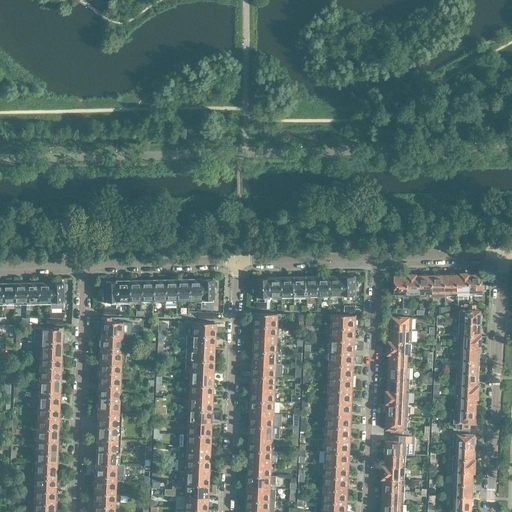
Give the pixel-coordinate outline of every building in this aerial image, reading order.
[(470,295),(469,275),(469,273),(461,274),(461,275),(457,275),(457,295),(470,295)] [(420,296),(420,276),(416,276),(416,274),(408,275),(408,276),(408,296),(420,296)] [(432,296),(432,276),(428,276),(427,274),(422,274),(421,276),(420,276),(420,296),(432,296)] [(445,296),(444,275),(440,275),(439,274),(435,274),(434,276),(432,276),(432,296),(445,296)] [(457,295),(457,275),(456,275),(455,274),(450,274),(449,275),(444,275),(445,296),(457,295)] [(484,274),(469,275),(470,295),(483,295),(483,281),(485,281),(484,274)] [(342,295),(342,276),(341,276),(340,275),(336,275),(335,277),(334,277),(334,276),(330,276),(330,277),(330,295),(342,295)] [(342,276),(342,295),(342,300),(355,300),(355,295),(354,276),(353,276),(352,275),(348,275),(347,276),(346,276),(342,276)] [(294,296),(293,277),(290,277),(290,278),(289,278),(288,276),(284,277),(283,278),(282,278),(282,297),(294,296)] [(295,277),(294,278),(294,296),(306,296),(306,276),(302,277),(301,277),(300,276),(296,276),(295,277)] [(306,276),(306,296),(307,296),(307,303),(318,303),(318,296),(318,277),(317,277),(316,276),(312,276),(311,277),(310,277),(310,276),(306,276)] [(318,277),(318,296),(330,295),(330,277),(329,277),(328,276),(324,276),(323,277),(322,277),(322,276),(318,276),(318,277)] [(408,276),(393,277),(393,283),(395,283),(395,297),(403,296),(403,305),(404,305),(404,309),(397,308),(396,314),(404,315),(408,315),(409,309),(408,309),(408,296),(408,276)] [(257,302),(257,309),(258,309),(267,309),(270,309),(270,299),(270,297),(270,278),(270,277),(266,277),(266,278),(265,278),(264,277),(260,277),(259,278),(258,278),(258,297),(265,297),(265,302),(257,302)] [(271,278),(270,278),(270,297),(282,297),(282,278),(282,277),(278,277),(278,278),(277,278),(276,277),(272,277),(271,278)] [(200,280),(200,298),(200,300),(201,300),(213,299),(213,288),(217,287),(216,281),(212,281),(212,279),(200,280)] [(164,301),(164,280),(152,281),(153,301),(164,301)] [(176,280),(164,280),(164,301),(164,306),(176,305),(176,300),(176,280)] [(188,300),(188,280),(176,280),(176,300),(188,300)] [(200,298),(200,280),(188,280),(188,300),(200,300),(200,298)] [(129,301),(128,281),(116,282),(117,298),(116,302),(129,301)] [(140,301),(140,281),(128,281),(129,301),(140,301)] [(153,301),(152,281),(140,281),(140,301),(153,301)] [(117,298),(116,282),(104,282),(104,302),(116,302),(117,298)] [(38,303),(38,283),(26,284),(26,304),(38,303)] [(50,303),(49,283),(38,283),(38,303),(50,303)] [(50,283),(49,283),(50,303),(50,309),(62,308),(62,303),(62,291),(65,291),(65,284),(62,284),(62,283),(50,283)] [(14,304),(13,284),(1,284),(2,304),(14,304)] [(26,304),(26,284),(13,284),(14,304),(26,304)] [(474,306),(474,304),(470,304),(465,304),(465,305),(464,310),(461,309),(460,309),(460,322),(480,323),(480,319),(482,318),(482,313),(480,312),(480,311),(476,310),(476,306),(474,306)] [(255,326),(283,327),(284,314),(278,314),(255,313),(255,318),(255,325),(255,326)] [(331,339),(331,340),(355,341),(355,330),(355,328),(355,326),(356,326),(356,315),(332,314),(331,327),(331,339)] [(392,325),(391,329),(396,329),(412,330),(412,317),(392,316),(392,318),(390,319),(390,324),(392,325)] [(102,317),(101,334),(122,335),(122,322),(110,321),(110,317),(102,317)] [(187,322),(186,334),(214,336),(215,323),(187,322)] [(480,325),(480,323),(460,322),(459,335),(463,335),(479,336),(479,332),(481,331),(481,326),(480,325)] [(254,337),(254,338),(282,339),(283,327),(255,326),(254,337)] [(41,328),(41,341),(47,341),(47,346),(51,346),(51,342),(55,341),(55,347),(61,347),(61,341),(63,341),(63,336),(62,335),(62,327),(54,327),(54,329),(41,328)] [(411,342),(412,330),(396,329),(391,329),(391,330),(390,331),(390,336),(391,337),(391,341),(411,342)] [(99,340),(99,345),(100,345),(100,351),(106,351),(107,347),(111,347),(111,351),(115,351),(115,347),(121,347),(121,348),(126,348),(127,335),(122,335),(101,334),(101,340),(99,340)] [(214,348),(214,336),(186,334),(186,347),(214,348)] [(481,336),(479,336),(463,335),(459,335),(459,347),(465,348),(479,348),(479,344),(481,344),(481,336)] [(254,350),(282,351),(281,351),(281,339),(282,339),(254,338),(254,350)] [(330,352),(330,363),(354,365),(354,356),(354,355),(354,352),(354,350),(355,341),(331,340),(330,351),(330,352)] [(61,348),(61,347),(55,347),(55,341),(51,342),(51,346),(47,346),(47,341),(41,341),(35,341),(35,358),(40,358),(61,359),(61,353),(62,353),(63,348),(61,348)] [(411,342),(391,341),(389,341),(389,349),(390,349),(390,354),(411,355),(411,342)] [(126,348),(121,348),(121,347),(115,347),(115,351),(111,351),(111,347),(107,347),(106,351),(100,351),(100,353),(99,353),(98,358),(100,358),(100,364),(121,364),(121,365),(125,365),(126,348)] [(213,360),(214,348),(186,347),(185,359),(213,360)] [(478,353),(479,348),(465,348),(459,347),(458,360),(478,361),(478,360),(480,360),(480,353),(478,353)] [(254,350),(253,362),(276,363),(281,363),(282,351),(254,350)] [(410,367),(411,355),(390,354),(390,359),(388,359),(388,366),(410,367)] [(61,360),(61,359),(40,358),(39,378),(60,379),(60,378),(61,378),(62,360),(61,360)] [(213,372),(213,360),(185,359),(185,371),(190,371),(213,372)] [(478,366),(478,361),(458,360),(457,372),(479,373),(479,366),(478,366)] [(253,362),(253,374),(276,375),(282,376),(282,363),(281,363),(276,363),(253,362)] [(329,377),(329,388),(353,389),(353,380),(353,377),(353,375),(354,365),(330,363),(329,376),(329,377)] [(121,365),(121,364),(100,364),(100,365),(98,365),(97,383),(99,383),(99,384),(120,385),(121,365)] [(409,380),(410,367),(388,366),(388,374),(389,374),(389,379),(409,380)] [(212,385),(213,372),(190,371),(189,384),(212,385)] [(479,381),(479,373),(457,372),(457,384),(477,385),(477,381),(479,381)] [(275,388),(276,375),(253,374),(252,387),(275,388)] [(60,379),(39,378),(34,378),(34,384),(39,384),(38,391),(45,391),(44,396),(49,396),(49,391),(53,391),(53,396),(59,396),(59,390),(61,391),(61,385),(60,385),(60,379)] [(409,392),(409,380),(389,379),(389,380),(388,380),(387,386),(389,386),(388,391),(407,392),(409,392)] [(119,397),(120,385),(99,384),(99,390),(97,390),(97,395),(98,395),(98,401),(104,401),(105,396),(109,396),(108,401),(113,401),(113,396),(119,397)] [(212,398),(212,385),(189,384),(189,397),(212,398)] [(478,398),(479,390),(477,390),(477,385),(457,384),(456,397),(473,398),(478,398)] [(274,400),(275,388),(252,387),(251,399),(274,400)] [(328,402),(327,413),(351,414),(352,405),(352,402),(352,400),(353,389),(329,388),(328,401),(328,402)] [(300,402),(300,390),(295,390),(294,396),(292,396),(291,402),(294,402),(300,402)] [(34,395),(33,403),(38,403),(38,408),(59,409),(59,403),(60,403),(61,398),(59,398),(59,396),(53,396),(53,391),(49,391),(49,396),(44,396),(45,391),(38,391),(38,395),(34,395)] [(408,405),(409,392),(407,392),(388,391),(388,396),(386,396),(386,404),(388,404),(408,405)] [(119,414),(119,397),(113,396),(113,401),(108,401),(109,396),(105,396),(104,401),(98,401),(98,402),(96,402),(96,408),(98,408),(98,413),(119,414)] [(164,398),(155,398),(154,408),(160,408),(170,408),(170,396),(164,396),(164,398)] [(211,410),(212,398),(189,397),(188,409),(211,410)] [(478,398),(473,398),(456,397),(455,409),(476,410),(476,409),(477,408),(478,404),(476,402),(476,398),(478,398)] [(274,413),(274,400),(251,399),(251,411),(274,413)] [(408,417),(408,405),(388,404),(388,408),(386,409),(386,414),(387,415),(387,416),(408,417)] [(58,410),(59,409),(38,408),(37,428),(58,429),(58,428),(59,428),(60,410),(58,410)] [(210,423),(211,410),(188,409),(188,422),(210,423)] [(450,421),(449,428),(454,428),(454,427),(458,428),(471,428),(471,423),(475,423),(475,422),(477,421),(477,416),(475,415),(476,410),(455,409),(455,421),(450,421)] [(273,425),(274,413),(251,411),(250,425),(273,425)] [(121,414),(119,414),(98,413),(96,439),(120,440),(121,414)] [(327,426),(326,438),(350,439),(351,430),(350,430),(351,427),(351,425),(351,414),(327,413),(327,426)] [(407,430),(408,417),(387,416),(387,421),(386,421),(385,426),(387,427),(387,429),(391,429),(391,435),(407,436),(414,436),(414,430),(407,430)] [(210,435),(210,423),(188,422),(187,434),(210,435)] [(273,438),(273,425),(250,425),(250,437),(273,438)] [(454,428),(454,435),(454,446),(474,447),(474,443),(476,442),(476,437),(475,436),(475,435),(470,434),(471,428),(458,428),(454,427),(454,428)] [(58,429),(37,428),(35,428),(35,440),(36,440),(57,441),(57,429),(58,429)] [(179,434),(178,446),(186,447),(209,448),(210,435),(187,434),(179,434)] [(406,455),(407,442),(407,436),(391,435),(390,441),(386,441),(386,443),(385,443),(384,448),(386,449),(386,454),(406,455)] [(272,450),(273,438),(250,437),(249,449),(272,450)] [(326,451),(325,463),(349,464),(349,455),(349,452),(349,450),(350,450),(350,439),(326,438),(326,451)] [(118,464),(120,440),(96,439),(95,463),(118,464)] [(57,441),(36,440),(36,461),(56,462),(56,460),(58,461),(59,443),(57,443),(57,441)] [(474,449),(474,447),(454,446),(453,458),(473,459),(474,455),(475,454),(475,450),(474,449)] [(209,460),(209,448),(186,447),(186,459),(209,460)] [(277,450),(272,450),(249,449),(249,462),(272,462),(277,463),(277,450)] [(405,467),(406,455),(386,454),(385,455),(384,456),(384,461),(385,462),(385,466),(405,467)] [(177,458),(177,471),(180,471),(185,471),(208,472),(209,461),(209,460),(186,459),(177,458)] [(475,472),(475,468),(475,460),(473,459),(453,458),(452,471),(473,472),(475,472)] [(56,468),(56,462),(36,461),(35,478),(42,478),(42,474),(46,474),(46,479),(49,479),(49,474),(56,474),(56,473),(57,473),(58,468),(56,468)] [(271,475),(272,462),(249,462),(248,474),(271,475)] [(118,465),(118,464),(95,463),(95,469),(94,469),(93,474),(95,474),(95,475),(101,475),(101,480),(105,480),(105,476),(109,476),(109,481),(116,481),(116,477),(120,478),(121,465),(118,465)] [(320,463),(319,475),(324,476),(324,488),(348,489),(348,479),(348,477),(348,474),(349,474),(349,464),(325,463),(320,463)] [(383,466),(383,474),(385,474),(384,478),(405,479),(410,479),(410,467),(405,467),(385,466),(383,466)] [(180,471),(179,484),(185,484),(208,485),(208,472),(185,471),(180,471)] [(473,477),(473,472),(452,471),(452,483),(472,484),(474,484),(474,477),(473,477)] [(161,473),(152,473),(151,482),(157,483),(161,483),(161,473)] [(55,480),(56,474),(49,474),(49,479),(46,479),(46,474),(42,474),(42,478),(35,478),(34,490),(55,491),(55,485),(57,485),(57,480),(55,480)] [(248,474),(248,487),(271,488),(276,488),(284,488),(284,484),(276,483),(276,475),(271,475),(248,474)] [(115,493),(116,481),(109,481),(109,476),(105,476),(105,480),(101,480),(101,475),(95,475),(95,482),(93,482),(93,487),(94,487),(94,492),(115,493)] [(404,491),(405,479),(384,478),(384,483),(383,483),(382,490),(404,491)] [(472,490),(472,484),(452,483),(451,495),(473,496),(473,490),(472,490)] [(179,484),(179,496),(184,497),(184,496),(207,497),(208,485),(185,484),(179,484)] [(248,487),(247,499),(256,500),(270,501),(275,501),(276,488),(271,488),(248,487)] [(316,501),(315,511),(346,511),(347,504),(347,502),(347,500),(348,489),(324,488),(324,493),(320,493),(319,501),(316,501)] [(55,493),(55,491),(34,490),(33,511),(54,511),(54,510),(56,510),(56,493),(55,493)] [(404,504),(404,491),(382,490),(382,498),(383,498),(383,503),(404,504)] [(114,511),(115,493),(94,492),(94,494),(92,494),(92,511),(93,511),(114,511)] [(473,498),(473,496),(451,495),(451,508),(471,509),(472,509),(472,503),(471,503),(472,498),(473,498)] [(207,510),(207,497),(184,496),(184,497),(184,509),(207,510)] [(274,511),(275,501),(270,501),(256,500),(247,499),(247,511),(255,511),(274,511)] [(403,511),(404,504),(383,503),(383,504),(382,504),(381,511),(383,511),(382,511),(403,511)]
